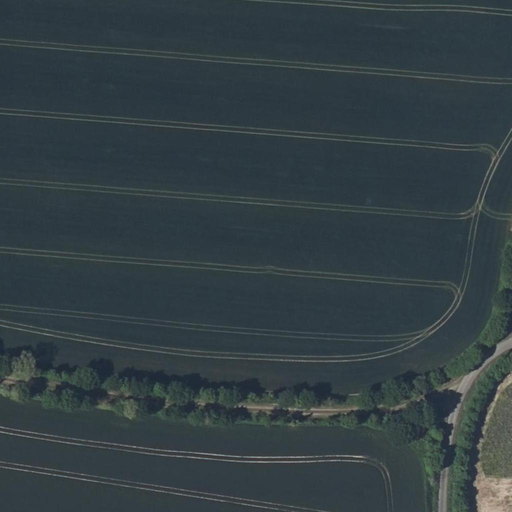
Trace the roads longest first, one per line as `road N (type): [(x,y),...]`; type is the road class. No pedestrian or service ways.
road 1 (track): [(458,397),(312,415),(185,408),(0,379)]
road 2 (unclassified): [(446,511),(458,397),(488,357),(511,345)]
